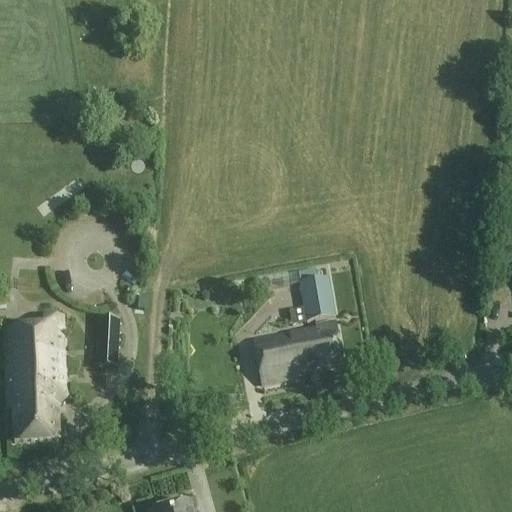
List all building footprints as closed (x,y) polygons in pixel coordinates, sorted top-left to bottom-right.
[(19,280),(21,294),(36,292),(34,278),(19,280)] [(306,326),(336,320),(329,279),(299,285),(306,326)] [(269,289),(272,336),(298,335),(295,288),(269,289)] [(249,308),(269,307),(268,289),(227,292),(228,313),(250,312),(249,308)] [(42,317),(42,331),(5,333),(8,411),(15,411),(16,446),(59,444),(57,409),(67,399),(64,330),(64,318),(59,319),(58,316),(42,317)] [(99,321),(96,370),(117,371),(120,322),(99,321)] [(262,389),(293,383),(292,379),(343,369),(334,322),(312,326),(313,332),(254,344),(262,389)] [(192,511),(190,503),(157,511),(192,511)]
